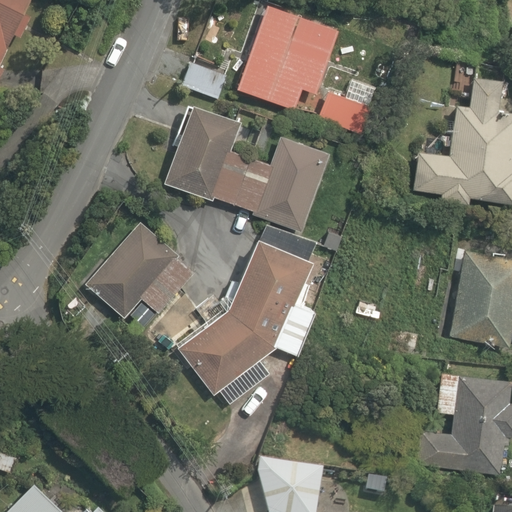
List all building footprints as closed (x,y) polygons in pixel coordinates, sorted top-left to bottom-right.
[(0,0),(0,56),(9,36),(22,42),(39,0),(0,0)] [(311,92),(333,30),(263,5),(234,87),(287,106),(294,86),(311,92)] [(224,73),(188,62),(181,87),(217,98),(224,73)] [(511,202),(511,85),(496,85),(497,76),(449,73),(445,139),(413,137),(409,191),(438,193),(437,198),(511,202)] [(9,79),(0,90),(0,150),(38,103),(9,79)] [(370,107),(324,89),(313,116),(359,135),(370,107)] [(234,120),(188,104),(161,183),(207,199),(209,194),(254,209),(252,214),(297,230),(322,158),(277,143),(269,167),(223,151),(234,120)] [(316,269),(303,263),(312,244),(263,223),(252,248),(223,313),(175,347),(210,396),(216,392),(225,405),(268,374),(258,361),(273,351),(294,356),(311,310),(299,306),(316,269)] [(84,289),(122,320),(140,299),(161,316),(194,276),(136,227),(84,289)] [(511,329),(511,257),(455,249),(441,336),(509,346),(511,329)] [(511,404),(505,404),(506,370),(448,369),(448,375),(435,375),(434,415),(447,416),(445,465),(498,466),(499,439),(511,439),(511,404)] [(0,469),(9,472),(14,457),(0,451),(0,469)] [(254,457),(253,473),(264,511),(316,511),(321,463),(254,457)] [(102,511),(94,504),(86,511),(61,511),(30,482),(1,511),(102,511)]
